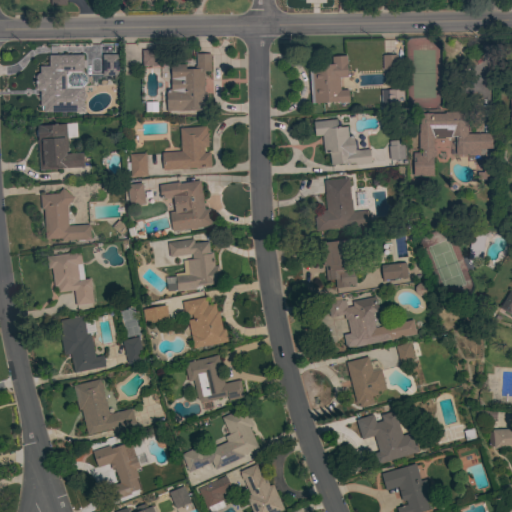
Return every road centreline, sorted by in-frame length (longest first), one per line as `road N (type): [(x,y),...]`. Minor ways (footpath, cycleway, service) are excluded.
road 1 (residential): [(261,0),(270,291),(290,386),(337,511)]
road 2 (tertiary): [(511,19),(0,28)]
road 3 (residential): [(54,511),(0,281)]
